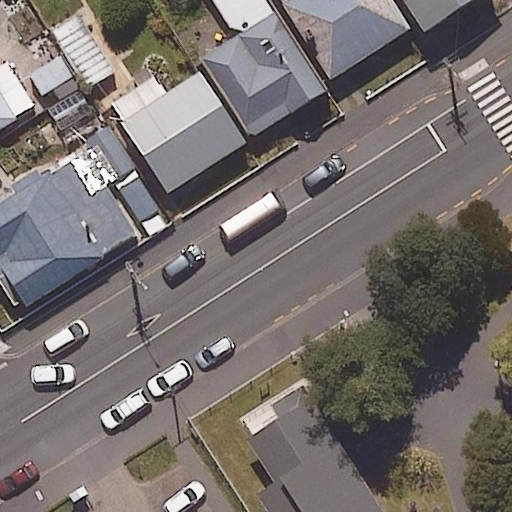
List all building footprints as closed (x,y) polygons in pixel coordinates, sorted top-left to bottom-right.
[(257,147),(331,100),(267,0),(211,0),(234,37),(250,40),(207,67),(257,147)] [(283,0),(338,86),(414,38),(389,0),(283,0)] [(501,0),(404,0),(433,44),(501,0)] [(119,76),(82,19),(55,36),(91,93),(119,76)] [(75,85),(61,63),(33,80),(46,102),(75,85)] [(0,74),(0,141),(42,114),(11,68),(0,74)] [(252,153),(205,80),(173,101),(153,71),(134,84),(141,94),(115,110),(128,130),(125,132),(172,204),(252,153)] [(114,131),(89,147),(140,228),(165,213),(114,131)] [(43,176),(15,194),(21,204),(0,216),(0,293),(0,294),(4,292),(19,315),(25,311),(29,318),(144,245),(89,159),(48,185),(43,176)] [(378,511),(304,397),(242,437),(268,478),(249,490),(263,511),(378,511)]
